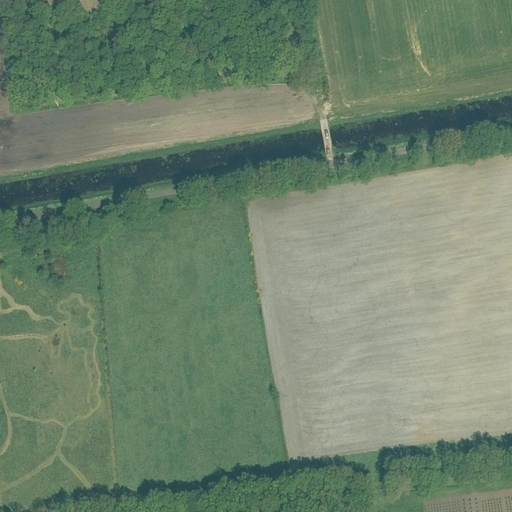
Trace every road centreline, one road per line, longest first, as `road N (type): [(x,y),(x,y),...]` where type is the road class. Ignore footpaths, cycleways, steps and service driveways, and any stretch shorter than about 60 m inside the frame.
road 1 (unclassified): [(0,222),(511,131)]
road 2 (track): [(331,163),(314,95),(277,56),(193,26)]
road 3 (track): [(511,466),(371,488),(363,511)]
